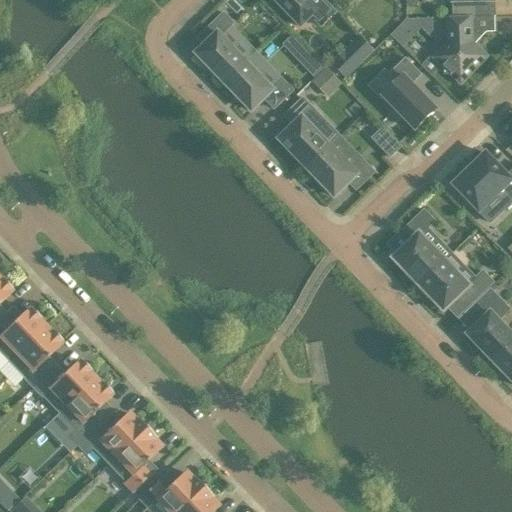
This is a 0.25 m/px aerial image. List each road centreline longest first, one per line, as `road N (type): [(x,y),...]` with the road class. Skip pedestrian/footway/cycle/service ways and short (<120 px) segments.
road 1 (unclassified): [(329,511),(37,214)]
road 2 (residential): [(11,239),(275,511)]
road 3 (residential): [(340,245),(158,55),(159,26),(186,0)]
road 4 (residential): [(511,423),(340,245)]
road 5 (residential): [(340,245),(511,83)]
